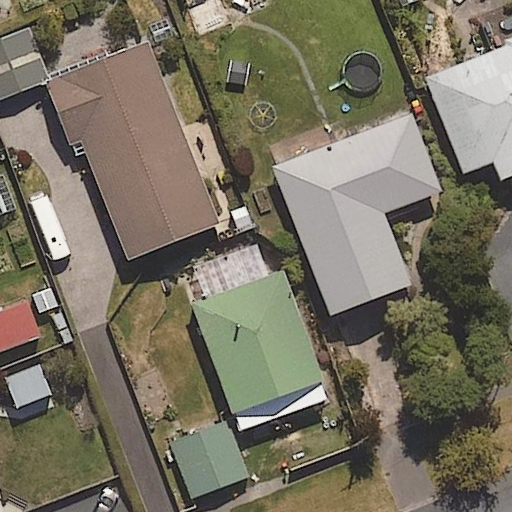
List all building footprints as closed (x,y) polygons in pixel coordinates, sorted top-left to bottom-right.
[(184,0),(199,39),(236,26),(226,0),(184,0)] [(0,105),(56,84),(34,28),(0,41),(0,105)] [(496,165),(505,187),(511,183),(511,47),(429,82),(469,177),(496,165)] [(135,266),(224,230),(152,49),(54,88),(82,159),(92,156),(135,266)] [(417,291),(388,219),(451,194),(421,116),(280,172),(340,321),(417,291)] [(329,399),(275,250),(191,281),(245,430),(329,399)] [(0,356),(43,342),(36,320),(62,311),(54,286),(27,295),(32,309),(0,319),(0,356)] [(193,503),(251,480),(229,425),(171,447),(193,503)]
